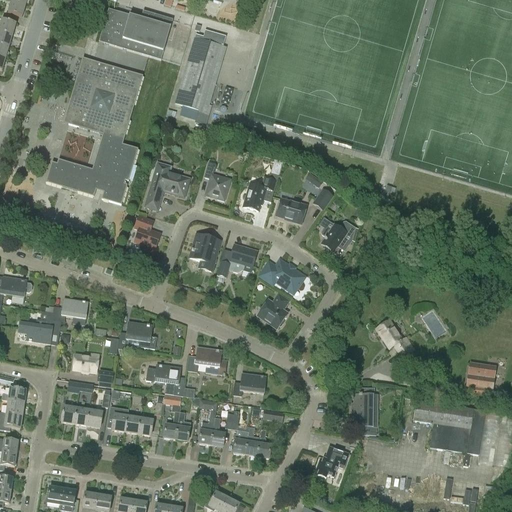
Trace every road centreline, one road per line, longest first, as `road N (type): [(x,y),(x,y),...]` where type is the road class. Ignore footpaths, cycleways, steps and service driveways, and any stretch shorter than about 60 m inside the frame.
road 1 (residential): [(151,306),(182,218),(266,234),(331,279),(331,293),(284,361)]
road 2 (unknown): [(301,435),(485,487)]
road 3 (residential): [(35,469),(160,490),(184,480),(189,467)]
road 4 (residential): [(151,306),(0,251)]
road 5 (residential): [(189,467),(39,440)]
road 6 (residential): [(275,482),(317,394),(284,361)]
road 7 (residential): [(284,361),(151,306)]
